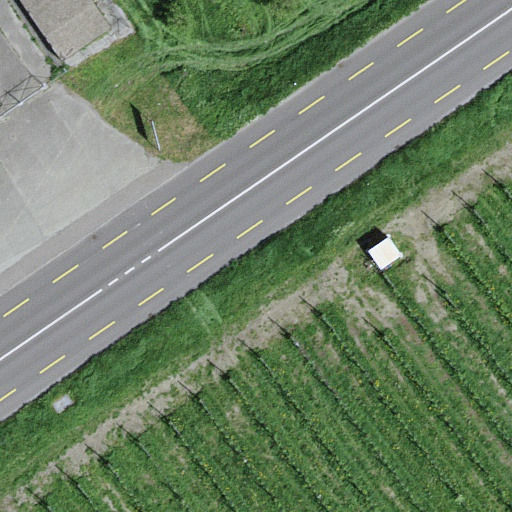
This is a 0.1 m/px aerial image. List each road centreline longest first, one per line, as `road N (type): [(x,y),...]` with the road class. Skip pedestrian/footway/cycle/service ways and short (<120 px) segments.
road 1 (primary): [(0,379),(511,17)]
road 2 (primary): [(488,0),(0,335)]
